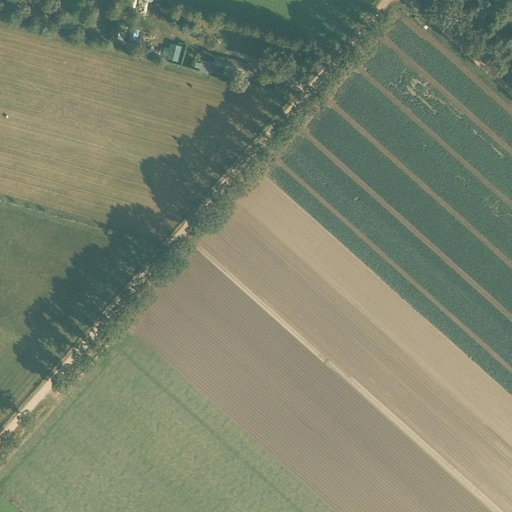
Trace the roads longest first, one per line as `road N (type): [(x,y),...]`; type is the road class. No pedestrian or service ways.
road 1 (track): [(386,0),(0,437)]
road 2 (track): [(511,97),(403,0)]
